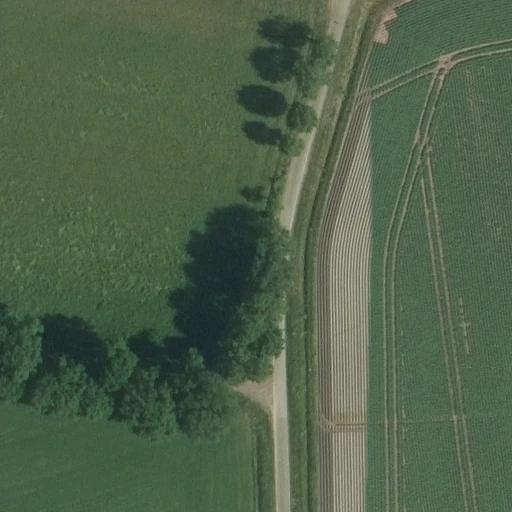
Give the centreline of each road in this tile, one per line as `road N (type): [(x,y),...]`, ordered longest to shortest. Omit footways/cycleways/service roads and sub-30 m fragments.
road 1 (unclassified): [(282,511),(278,268),(285,208),(342,0)]
road 2 (track): [(0,355),(279,395)]
